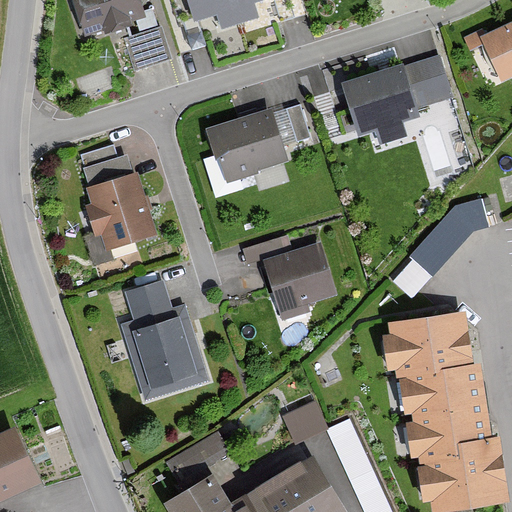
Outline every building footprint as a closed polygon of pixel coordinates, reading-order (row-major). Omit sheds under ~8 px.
[(126,22),(141,17),(135,0),(67,0),(77,30),(97,24),(101,36),(127,27),(126,22)] [(180,0),(187,24),(214,15),(219,29),(254,18),(250,4),(262,0),(180,0)] [(511,22),(476,38),(496,84),(511,77),(511,22)] [(450,101),(435,57),(399,70),(398,65),(337,86),(355,137),(370,132),(375,147),(403,138),(398,125),(416,119),(414,114),(450,101)] [(306,139),(297,106),(267,114),(266,110),(200,128),(209,160),(216,158),(222,181),(251,173),(250,170),(281,162),(277,147),(306,139)] [(84,189),(80,190),(85,206),(79,208),(88,238),(95,236),(100,251),(151,236),(132,173),(128,174),(122,155),(78,169),(84,189)] [(479,203),(453,210),(406,262),(428,282),(471,234),(485,231),(479,203)] [(288,232),(243,247),(249,264),(294,250),(288,232)] [(315,245),(259,264),(276,315),(332,297),(315,245)] [(170,319),(158,283),(121,295),(132,331),(127,332),(147,394),(194,379),(175,318),(170,319)] [(428,511),(444,511),(503,505),(496,439),(485,440),(476,366),(467,367),(461,314),(383,323),(385,337),(377,338),(382,373),(391,372),(396,417),(406,416),(407,425),(400,425),(405,462),(413,462),(418,506),(427,505),(428,511)] [(316,400),(282,414),(294,444),(328,430),(316,400)] [(394,511),(350,417),(327,428),(365,511),(394,511)] [(0,435),(0,498),(34,484),(12,430),(0,435)] [(343,511),(308,454),(225,505),(208,478),(159,508),(161,511),(343,511)]
